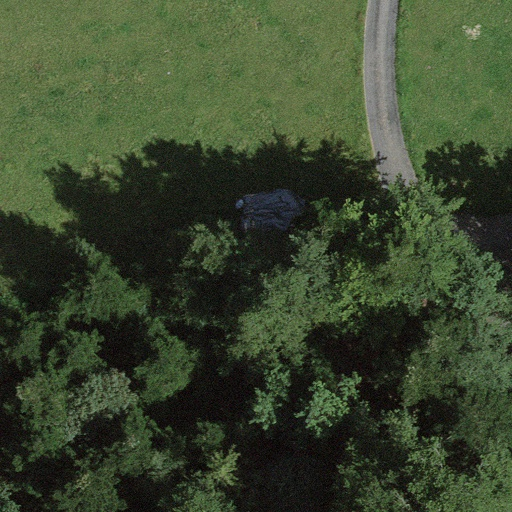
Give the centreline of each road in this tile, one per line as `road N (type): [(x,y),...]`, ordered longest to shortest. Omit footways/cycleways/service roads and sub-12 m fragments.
road 1 (unclassified): [(392,0),(384,53),(402,163),(431,220),(511,256)]
road 2 (unclassified): [(511,260),(494,330),(511,434)]
